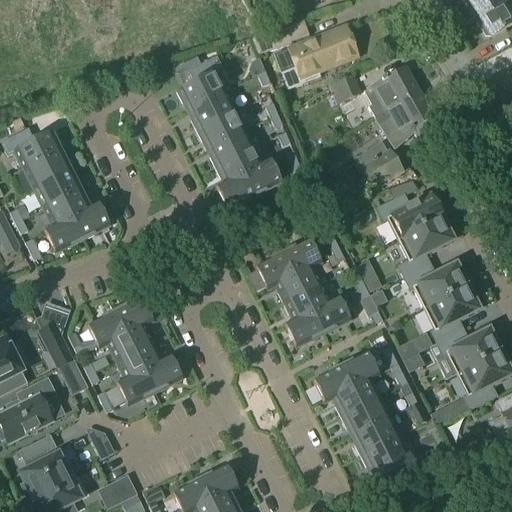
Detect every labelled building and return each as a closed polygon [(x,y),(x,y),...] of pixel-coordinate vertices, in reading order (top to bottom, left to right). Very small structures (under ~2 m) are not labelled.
[(462,0),(461,2),(465,9),(470,9),(476,19),(505,0),(462,0)] [(511,0),(505,0),(476,19),(482,29),(480,33),(484,39),(489,39),(490,41),(511,27),(511,0)] [(0,10),(0,36),(21,30),(14,7),(0,10)] [(256,22),(262,32),(271,27),(265,17),(256,22)] [(304,24),(252,42),(258,58),(292,46),(291,44),(310,38),(304,24)] [(298,50),(274,59),(287,93),(302,87),(300,81),(356,60),(345,31),(310,45),(307,39),(296,44),(298,50)] [(223,96),(214,77),(222,73),(215,61),(189,75),(194,86),(175,95),(181,107),(183,106),(187,114),(223,96)] [(251,65),(248,74),(251,81),(257,79),(264,76),(265,76),(259,62),(251,65)] [(381,85),(369,91),(383,116),(418,96),(404,72),(385,83),(384,81),(380,84),(381,85)] [(269,87),(264,76),(257,79),(261,90),(269,87)] [(352,81),(329,90),(336,107),(359,97),(352,81)] [(233,115),(223,96),(187,114),(191,123),(189,124),(195,135),(233,115)] [(383,125),(378,128),(392,153),(413,135),(411,133),(412,132),(412,131),(431,120),(418,96),(383,116),(379,118),(383,125)] [(276,118),(271,107),(264,110),(269,121),(276,118)] [(207,153),(243,135),(233,115),(195,135),(200,145),(202,144),(207,153)] [(274,133),(281,129),(276,118),(269,121),(274,133)] [(24,174),(60,156),(55,147),(57,146),(51,135),(32,144),(27,133),(0,147),(6,159),(14,155),(24,174)] [(252,152),(243,135),(207,153),(210,160),(208,161),(214,172),(252,152)] [(289,148),(284,137),(277,140),(281,151),(289,148)] [(260,169),(252,152),(214,172),(219,182),(221,181),(224,187),(224,188),(242,179),(260,170),(260,169)] [(374,193),(401,175),(387,153),(386,154),(362,170),(359,172),(374,193)] [(296,166),(292,155),(285,158),(289,169),(296,166)] [(71,174),(66,163),(64,164),(60,156),(24,174),(33,193),(71,174)] [(264,193),(280,185),(269,165),(260,169),(260,170),(242,179),(253,201),(265,195),(264,193)] [(43,213),(79,194),(75,186),(77,185),(71,174),(33,193),(43,213)] [(253,201),(242,179),(224,188),(224,187),(215,192),(225,213),(241,205),(242,206),(253,201)] [(91,213),(90,212),(85,202),(83,203),(79,194),(43,213),(52,231),(53,232),(71,223),(91,213)] [(396,244),(441,222),(439,219),(443,217),(435,202),(432,204),(430,199),(408,210),(403,199),(376,212),(382,225),(386,223),(396,244)] [(92,237),(108,229),(98,208),(90,212),(91,213),(71,223),(82,244),(93,238),(92,237)] [(21,224),(16,213),(9,217),(14,227),(21,224)] [(1,215),(0,214),(0,247),(0,248),(14,241),(1,215)] [(439,252),(439,251),(451,245),(449,241),(453,239),(445,223),(442,225),(441,223),(441,222),(396,244),(407,265),(396,271),(402,282),(429,269),(424,258),(431,255),(431,256),(439,252)] [(70,250),(82,244),(71,223),(53,232),(52,231),(43,236),(53,256),(69,248),(70,250)] [(26,235),(21,224),(14,227),(19,238),(26,235)] [(337,250),(330,237),(323,240),(330,254),(337,250)] [(35,252),(31,243),(24,247),(28,256),(35,252)] [(310,270),(320,265),(309,244),(293,252),(293,251),(281,257),(292,278),(310,269),(310,270)] [(343,263),(337,250),(330,254),(336,267),(343,263)] [(40,261),(35,252),(28,256),(33,265),(40,261)] [(292,278),(281,257),(270,262),(270,264),(255,272),(265,293),(274,288),(274,287),(292,278)] [(282,307),(320,288),(310,270),(310,269),(292,278),(274,287),(274,288),(278,295),(276,296),(282,307)] [(466,291),(464,288),(468,286),(460,271),(457,273),(455,269),(442,275),(442,274),(434,278),(429,269),(402,282),(408,294),(412,292),(422,313),(466,291)] [(375,279),(363,285),(369,296),(380,290),(375,279)] [(364,290),(359,281),(352,285),(357,294),(364,290)] [(311,317),(329,308),(329,307),(320,288),(282,307),(287,318),(289,317),(293,325),(293,326),(311,317)] [(368,299),(364,290),(357,294),(361,303),(368,299)] [(477,314),(475,310),(479,308),(471,293),(468,294),(466,291),(422,313),(433,334),(429,336),(435,348),(462,334),(457,325),(465,321),(465,320),(477,314)] [(368,299),(374,311),(387,304),(381,293),(368,299)] [(349,323),(338,302),(329,307),(329,308),(311,317),(322,338),(334,332),(333,331),(349,323)] [(152,324),(141,303),(125,311),(125,309),(113,315),(124,337),(142,328),(152,324)] [(124,337),(113,315),(102,321),(102,323),(87,330),(97,351),(106,346),(124,337)] [(381,325),(377,316),(370,319),(374,328),(381,325)] [(322,338),(311,317),(293,326),(293,325),(284,330),(294,350),(310,342),(311,344),(322,338)] [(59,340),(64,328),(52,324),(50,330),(40,334),(52,359),(65,352),(59,340)] [(153,346),(148,335),(146,336),(142,328),(124,337),(106,346),(116,365),(153,346)] [(501,352),(493,336),(490,338),(488,334),(475,341),(475,340),(467,344),(462,334),(435,348),(441,359),(445,357),(455,378),(499,356),(498,354),(501,352)] [(0,401),(26,388),(20,376),(21,376),(4,341),(0,342),(0,401)] [(410,344),(395,352),(401,365),(417,357),(410,344)] [(143,375),(161,366),(161,365),(157,358),(159,357),(153,346),(116,365),(125,383),(125,384),(143,375)] [(84,357),(79,348),(72,352),(77,360),(84,357)] [(392,359),(387,350),(380,354),(385,363),(392,359)] [(490,390),(498,386),(498,385),(510,379),(508,375),(511,373),(504,358),(501,360),(499,356),(455,378),(466,400),(462,401),(469,414),(496,400),(490,390)] [(417,357),(401,365),(407,376),(423,369),(417,357)] [(368,384),(377,379),(367,358),(351,366),(350,365),(339,370),(349,392),(367,383),(368,384)] [(396,368),(392,359),(385,363),(389,372),(396,368)] [(165,389),(181,381),(170,361),(161,365),(161,366),(143,375),(154,397),(165,391),(165,389)] [(72,366),(58,373),(71,400),(86,393),(72,366)] [(94,376),(89,367),(82,371),(87,379),(94,376)] [(331,401),(349,392),(339,370),(327,376),(328,378),(312,386),(322,406),(332,402),(331,401)] [(154,397),(143,375),(125,384),(125,383),(116,388),(126,409),(142,401),(142,403),(154,397)] [(98,385),(94,376),(87,379),(91,389),(98,385)] [(406,387),(401,377),(394,380),(399,391),(406,387)] [(55,400),(46,383),(16,398),(18,403),(5,409),(8,414),(0,418),(0,443),(0,444),(4,442),(7,447),(50,426),(40,407),(55,400)] [(339,421),(377,402),(368,384),(367,383),(349,392),(331,401),(332,402),(336,409),(334,410),(339,421)] [(108,404),(103,395),(96,399),(101,408),(108,404)] [(416,407),(410,396),(403,400),(409,410),(416,407)] [(511,397),(495,406),(511,439),(511,397)] [(387,421),(377,402),(339,421),(345,432),(347,431),(351,440),(387,421)] [(105,417),(112,413),(108,404),(101,408),(105,417)] [(421,418),(416,407),(409,410),(414,421),(421,418)] [(397,441),(387,421),(351,440),(355,448),(353,449),(359,460),(397,441)] [(87,432),(85,433),(101,464),(113,458),(103,437),(87,432)] [(441,443),(435,432),(428,435),(434,446),(441,443)] [(406,460),(406,459),(397,441),(359,460),(364,471),(366,470),(370,477),(370,478),(406,460)] [(446,453),(441,443),(434,446),(439,457),(446,453)] [(27,502),(73,478),(66,465),(62,467),(57,458),(48,462),(44,454),(23,464),(28,473),(19,477),(24,487),(20,489),(27,502)] [(409,484),(418,479),(407,458),(406,459),(406,460),(370,478),(370,477),(368,478),(379,499),(388,494),(391,500),(412,489),(409,484)] [(462,485),(451,464),(439,470),(441,473),(446,484),(450,491),(462,485)] [(236,492),(226,471),(210,479),(209,478),(198,483),(209,505),(227,496),(227,497),(236,492)] [(79,491),(73,478),(27,502),(32,511),(73,511),(71,507),(80,502),(75,493),(79,491)] [(135,498),(126,480),(107,490),(116,508),(135,498)] [(194,511),(209,505),(198,483),(186,489),(187,491),(171,499),(177,511),(194,511)] [(237,511),(233,503),(231,504),(227,497),(227,496),(209,505),(194,511),(237,511)]
